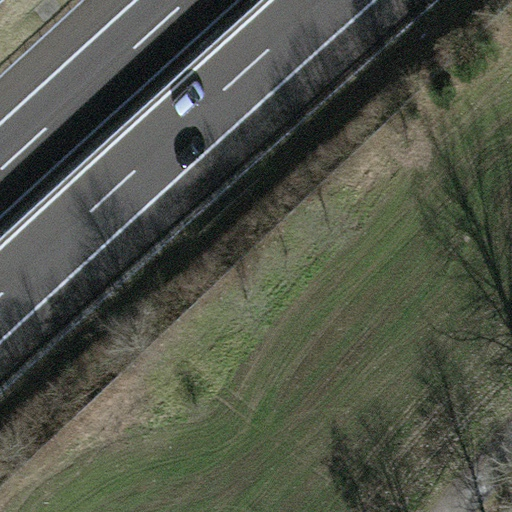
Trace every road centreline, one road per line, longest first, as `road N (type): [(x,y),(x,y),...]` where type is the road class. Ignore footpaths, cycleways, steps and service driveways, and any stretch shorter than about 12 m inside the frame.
road 1 (motorway): [(0,301),(330,0)]
road 2 (motorway): [(187,0),(0,172)]
